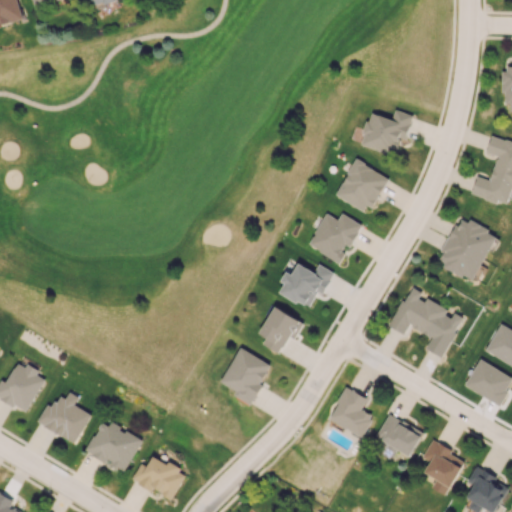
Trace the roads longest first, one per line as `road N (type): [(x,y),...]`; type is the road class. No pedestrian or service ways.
road 1 (residential): [(468,0),(461,82),(433,183),(318,383),(201,511)]
road 2 (track): [(224,0),(205,30),(121,46),(86,94),(63,106),(0,93)]
road 3 (residential): [(511,443),(338,348)]
road 4 (residential): [(0,446),(109,511)]
